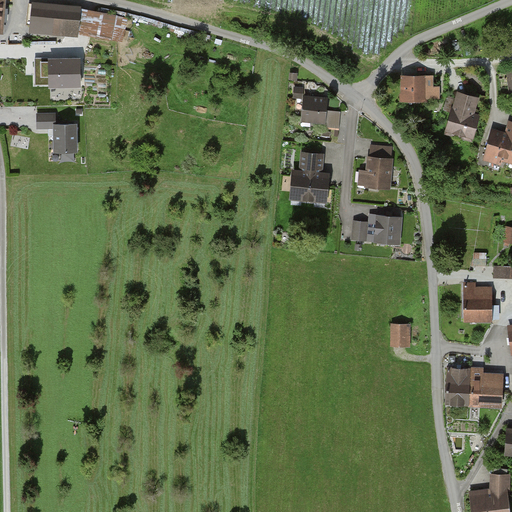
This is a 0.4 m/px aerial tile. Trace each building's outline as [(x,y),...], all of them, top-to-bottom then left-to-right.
[(82,7),(33,4),(31,31),(80,34),(82,7)] [(79,56),(37,57),(38,82),(80,81),(79,56)] [(428,77),(403,76),(403,103),(428,104),(428,77)] [(306,88),(296,87),(295,99),(305,100),(303,122),(327,124),(327,128),(341,129),(343,111),(328,110),(329,99),(305,97),(306,88)] [(480,98),(460,93),(456,109),(450,108),(444,131),(475,140),(481,117),(476,116),(480,98)] [(79,153),(78,124),(56,125),(56,113),(38,113),(39,130),(55,129),(56,154),(79,153)] [(506,131),(495,128),(486,159),(511,166),(511,125),(508,125),(506,131)] [(395,147),(373,145),(371,171),(361,170),(360,185),(391,188),(395,147)] [(326,155),(301,153),(299,171),(293,171),(291,199),(329,202),(332,173),(324,173),(326,155)] [(401,244),(403,218),(377,216),(376,243),(401,244)] [(370,222),(355,221),(354,239),(369,240),(370,222)] [(495,277),(511,277),(511,263),(496,264),(495,277)] [(493,322),(493,287),(464,287),(464,322),(493,322)] [(411,347),(411,324),(392,324),(392,347),(411,347)] [(453,373),(448,373),(447,406),(504,408),(505,376),(486,375),(486,370),(470,369),(454,368),(453,373)] [(491,475),(492,489),(471,491),(472,511),(511,511),(511,506),(511,498),(510,474),(491,475)]
